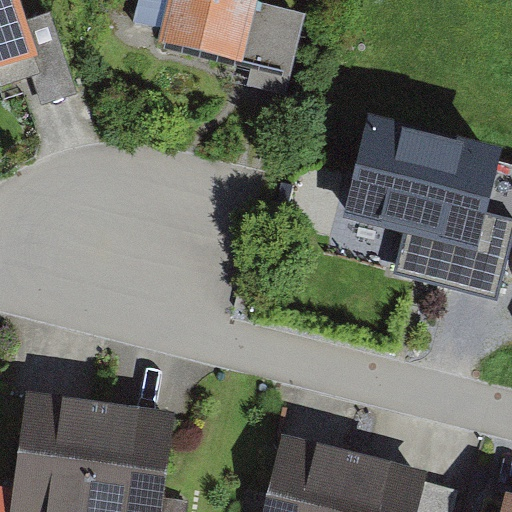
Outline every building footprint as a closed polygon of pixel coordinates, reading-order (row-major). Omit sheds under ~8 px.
[(235,0),(149,0),(137,41),(215,65),(235,0)] [(297,48),(308,0),(260,0),(252,37),(297,48)] [(0,29),(0,63),(10,60),(0,29)] [(478,250),(504,146),(369,113),(344,218),(478,250)] [(159,511),(173,416),(27,396),(10,511),(159,511)] [(415,511),(425,476),(286,437),(265,511),(415,511)] [(421,493),(419,511),(453,511),(455,496),(421,493)]
